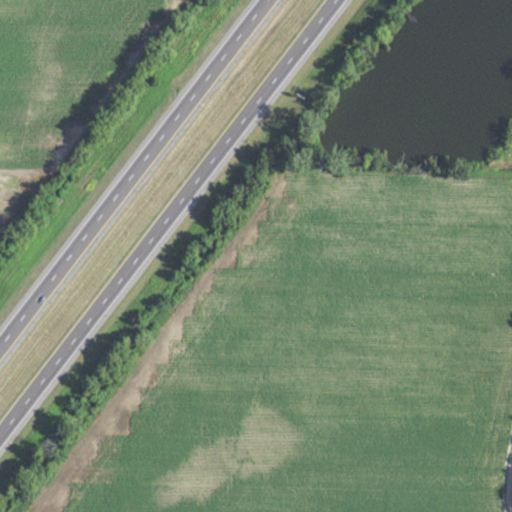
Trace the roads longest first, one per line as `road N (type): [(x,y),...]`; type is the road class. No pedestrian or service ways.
road 1 (motorway): [(0,436),(336,0)]
road 2 (motorway): [(264,0),(0,343)]
